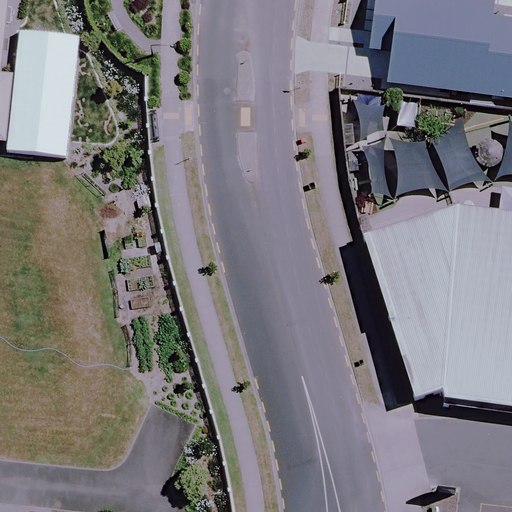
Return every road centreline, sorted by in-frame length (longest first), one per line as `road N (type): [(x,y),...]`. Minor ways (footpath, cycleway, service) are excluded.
road 1 (tertiary): [(331,509),(269,320),(254,224),(246,41),(252,0)]
road 2 (residential): [(0,479),(138,493),(172,414)]
